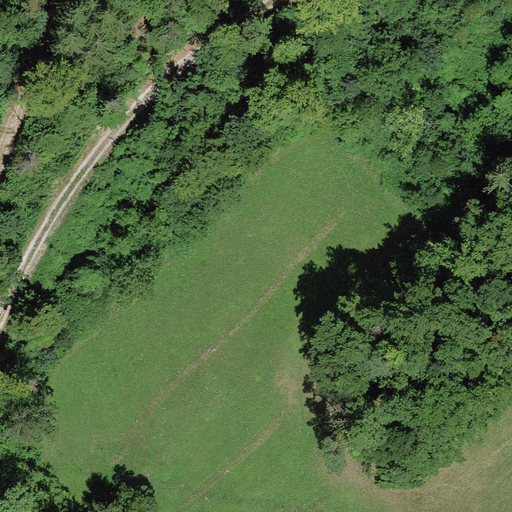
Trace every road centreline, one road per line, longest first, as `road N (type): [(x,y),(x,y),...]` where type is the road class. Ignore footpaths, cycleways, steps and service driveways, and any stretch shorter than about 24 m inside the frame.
road 1 (track): [(271,0),(122,119),(33,242),(0,313)]
road 2 (track): [(54,0),(0,143)]
